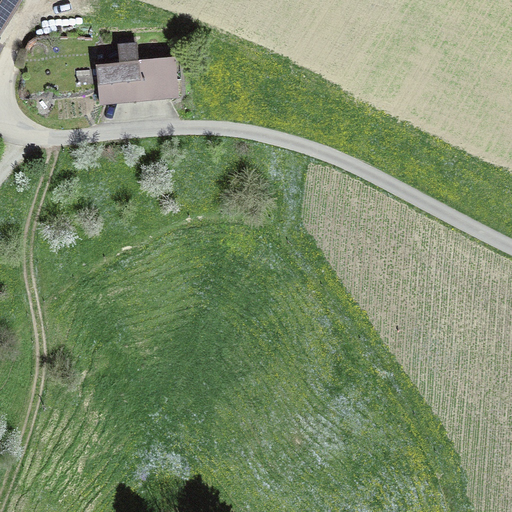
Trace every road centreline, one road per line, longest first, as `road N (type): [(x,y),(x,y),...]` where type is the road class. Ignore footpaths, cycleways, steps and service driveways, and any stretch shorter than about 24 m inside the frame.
road 1 (track): [(0,119),(26,137),(189,128),(270,134),(325,151),(511,247)]
road 2 (track): [(53,135),(27,266),(41,368),(0,508)]
